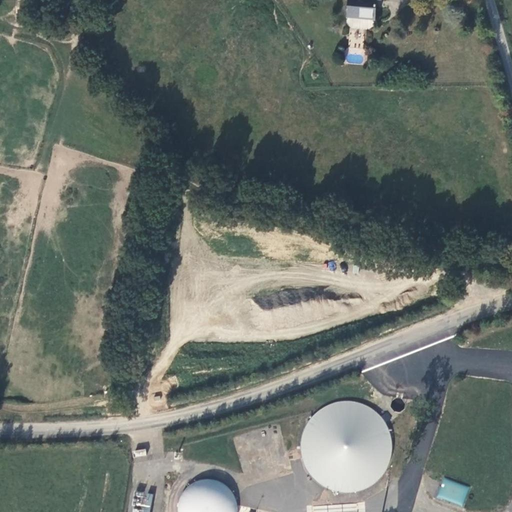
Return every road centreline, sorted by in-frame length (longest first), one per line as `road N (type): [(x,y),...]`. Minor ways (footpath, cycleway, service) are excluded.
road 1 (tertiary): [(511,302),(197,415),(129,427),(0,431)]
road 2 (unknown): [(443,324),(395,511)]
